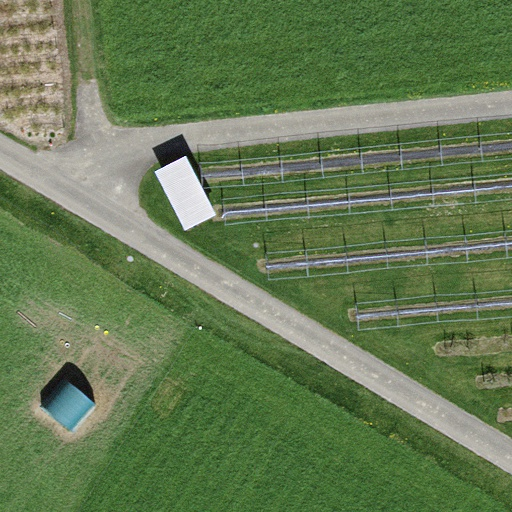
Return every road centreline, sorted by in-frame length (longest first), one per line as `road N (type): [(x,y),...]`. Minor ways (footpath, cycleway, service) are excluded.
road 1 (unclassified): [(0,148),(511,461)]
road 2 (track): [(81,201),(60,0)]
